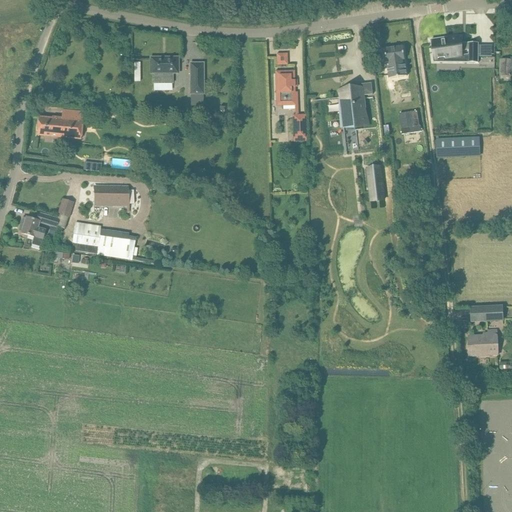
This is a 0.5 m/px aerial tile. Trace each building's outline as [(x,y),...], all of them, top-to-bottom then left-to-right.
[(447,37),(430,40),(432,54),(435,53),(436,60),(461,56),(461,52),(468,51),(468,55),(468,59),(468,63),(478,63),(479,57),(479,46),(479,43),(460,43),(459,38),(445,41),(444,39),(447,38),(447,37)] [(480,56),(490,56),(491,46),(480,45),(480,56)] [(403,47),(385,49),(387,62),(389,62),(389,66),(388,66),(387,66),(389,79),(407,76),(405,64),(403,64),(403,60),(404,60),(403,47)] [(275,53),(275,64),(287,64),(286,53),(275,53)] [(150,58),(150,74),(153,74),(153,84),(172,84),(172,74),(178,74),(178,58),(150,58)] [(511,60),(501,60),(501,81),(511,82),(511,60)] [(203,64),(190,64),(190,94),(203,94),(203,64)] [(490,70),(474,69),(474,100),(489,101),(490,70)] [(293,134),(293,142),(306,142),(305,115),(298,116),(297,106),(297,93),(295,93),(294,71),(275,72),(276,106),(294,106),(295,116),(292,116),(293,134)] [(343,98),(339,98),(341,128),(343,147),(356,146),(354,132),(369,128),(365,95),(358,96),(358,90),(354,90),(354,89),(342,90),(343,98)] [(83,113),(72,112),(62,111),(61,119),(52,118),(52,119),(38,118),(36,136),(80,140),(83,113)] [(422,112),(402,114),(404,134),(424,132),(422,112)] [(479,138),(436,140),(437,157),(480,155),(479,138)] [(380,167),(366,169),(369,199),(384,197),(380,167)] [(127,186),(94,187),(95,206),(113,206),(128,205),(134,205),(133,191),(127,191),(127,189),(127,186)] [(73,204),(63,201),(59,214),(69,217),(73,204)] [(59,220),(47,216),(45,224),(57,228),(59,220)] [(22,217),(20,225),(23,226),(21,234),(31,237),(33,237),(31,244),(40,247),(42,240),(44,232),(45,231),(37,228),(39,223),(39,222),(36,221),(26,218),(22,217)] [(97,250),(97,255),(125,260),(125,259),(128,236),(128,235),(100,231),(97,250)] [(73,246),(72,251),(74,251),(97,255),(97,250),(73,246)] [(169,250),(168,253),(170,255),(173,256),(176,254),(176,251),(174,248),(171,248),(169,250)] [(478,308),(470,308),(471,321),(479,321),(488,321),(488,317),(497,316),(497,320),(503,320),(503,307),(481,307),(478,308)] [(488,336),(478,336),(468,337),(469,357),(498,356),(497,330),(488,331),(488,336)]
